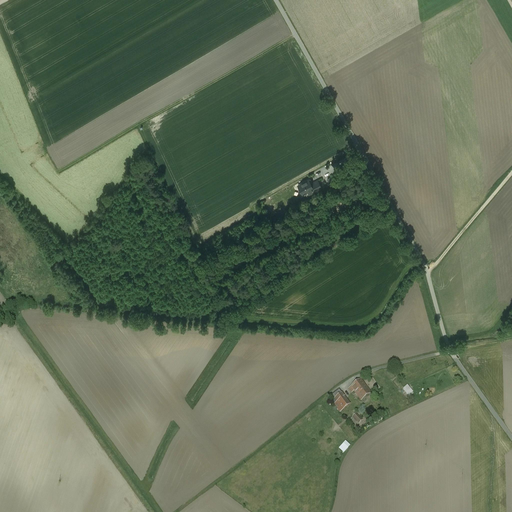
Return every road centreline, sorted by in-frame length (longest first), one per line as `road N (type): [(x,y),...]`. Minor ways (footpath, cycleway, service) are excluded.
road 1 (unclassified): [(450,350),(424,264),(274,0)]
road 2 (unclassified): [(450,350),(360,374),(324,395)]
road 3 (track): [(426,271),(511,170)]
